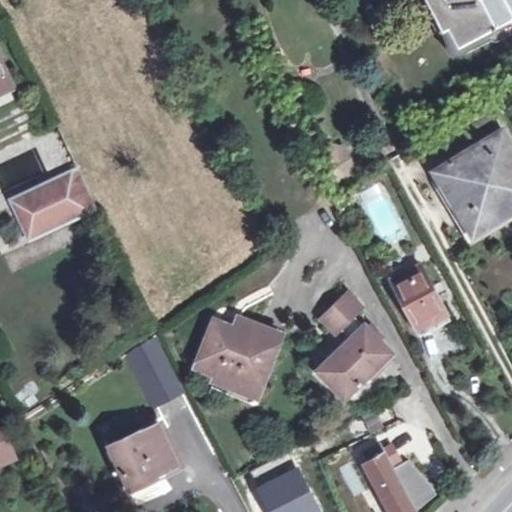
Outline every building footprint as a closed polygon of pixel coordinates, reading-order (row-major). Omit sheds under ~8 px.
[(423,0),(441,33),(446,30),(456,49),(510,19),(500,0),(423,0)] [(432,174),(470,237),(511,212),(511,150),(502,133),(432,174)] [(351,167),(341,142),(330,146),(340,171),(351,167)] [(39,198),(79,180),(76,172),(14,201),(34,244),(96,216),(93,209),(52,227),(39,198)] [(79,180),(39,198),(52,227),(93,209),(79,180)] [(388,282),(414,333),(446,316),(420,265),(388,282)] [(361,329),(351,317),(358,309),(345,295),(319,319),(333,334),(336,331),(347,343),(316,372),(343,399),(389,354),(363,327),(361,329)] [(230,339),(210,331),(196,369),(214,377),(213,379),(256,395),(280,335),(238,318),(235,326),(230,339)] [(230,339),(235,326),(215,318),(210,331),(230,339)] [(131,354),(156,402),(179,391),(153,342),(131,354)] [(256,395),(213,379),(209,389),(251,405),(256,395)] [(111,447),(130,489),(176,467),(158,425),(111,447)] [(0,464),(13,459),(3,432),(0,433),(0,464)] [(414,511),(378,445),(362,454),(366,461),(361,464),(387,511),(414,511)] [(291,457),(251,472),(256,483),(295,468),(291,457)] [(317,511),(298,470),(261,488),(272,511),(317,511)]
